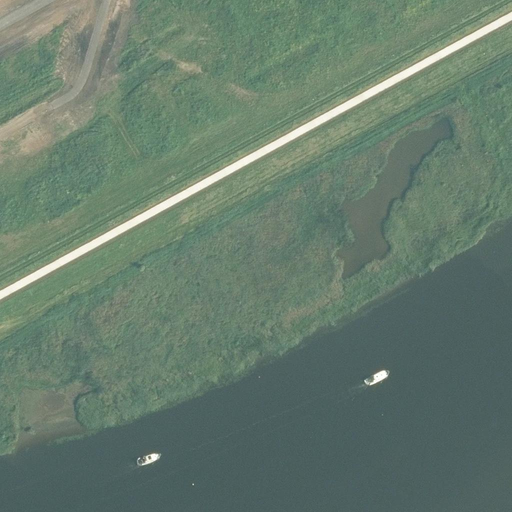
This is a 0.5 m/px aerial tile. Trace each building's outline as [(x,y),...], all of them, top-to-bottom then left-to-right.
[(214,35),(209,38),(214,47),(219,44),(224,53),(237,47),(227,28),(214,35)] [(197,37),(181,46),(187,56),(203,47),(197,37)] [(260,39),(246,46),(253,59),(249,62),(253,69),(271,60),(260,39)] [(203,47),(187,56),(192,65),(208,56),(203,47)] [(208,56),(192,65),(197,75),(213,66),(208,56)] [(213,66),(197,75),(202,84),(218,76),(213,66)] [(147,75),(133,82),(139,93),(152,86),(147,75)] [(260,78),(248,85),(253,94),(248,97),(253,106),(270,96),(260,78)] [(133,82),(120,89),(126,100),(139,93),(133,82)] [(152,86),(139,93),(145,103),(158,96),(152,86)] [(231,92),(220,98),(229,116),(245,107),(241,98),(236,100),(231,92)] [(139,93),(126,100),(132,111),(145,103),(139,93)] [(158,96),(145,103),(151,114),(164,107),(158,96)] [(213,113),(208,116),(213,125),(229,116),(220,98),(208,105),(213,113)] [(145,103),(132,111),(138,122),(151,114),(145,103)] [(192,118),(180,125),(190,143),(206,134),(202,125),(197,128),(192,118)] [(180,125),(168,131),(173,141),(168,144),(173,152),(190,143),(180,125)] [(46,130),(33,137),(39,148),(52,141),(46,130)] [(154,134),(141,141),(147,151),(142,153),(147,162),(164,153),(154,134)] [(33,137),(20,144),(26,155),(39,148),(33,137)] [(52,141),(39,148),(45,158),(58,151),(52,141)] [(39,148),(26,155),(31,166),(45,158),(39,148)] [(128,150),(115,157),(125,175),(142,166),(138,157),(133,160),(128,150)] [(58,151),(45,158),(50,169),(64,162),(58,151)] [(5,157),(0,159),(0,181),(10,176),(5,168),(10,165),(5,157)] [(45,158),(31,166),(37,176),(50,169),(45,158)] [(77,178),(64,185),(70,194),(65,197),(70,206),(87,196),(77,178)] [(50,198),(38,204),(43,214),(38,217),(43,225),(60,216),(50,198)] [(22,210),(10,216),(20,235),(36,225),(32,217),(27,219),(22,210)] [(10,216),(0,221),(0,226),(3,232),(0,233),(0,237),(3,244),(20,235),(10,216)]
